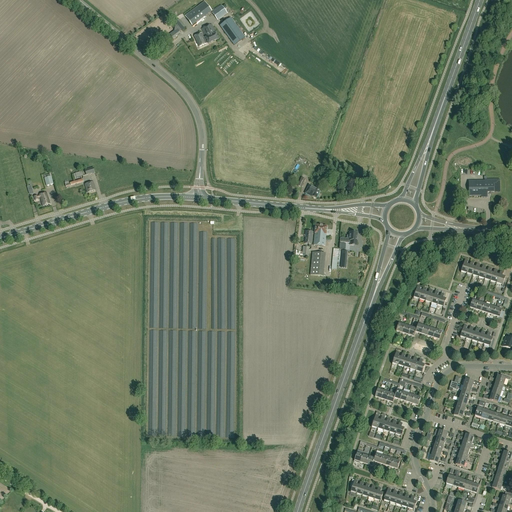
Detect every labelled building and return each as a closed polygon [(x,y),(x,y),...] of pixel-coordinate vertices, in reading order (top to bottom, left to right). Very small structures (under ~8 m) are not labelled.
[(205,2),(186,16),(192,25),(212,11),(205,2)] [(218,20),(227,14),(222,6),(212,13),(218,20)] [(220,26),(235,45),(245,38),(231,18),(220,26)] [(245,26),(248,30),(256,24),(252,18),(247,21),(248,23),(245,26)] [(175,22),(177,24),(182,30),(185,27),(179,19),(175,22)] [(206,37),(208,43),(209,44),(218,40),(212,25),(202,29),(206,37)] [(174,26),(168,32),(172,37),(179,31),(174,26)] [(208,43),(206,37),(204,38),(202,33),(194,37),(199,48),(208,43)] [(297,186),(302,188),(306,179),(307,176),(304,175),(303,178),(302,177),(297,186)] [(45,179),(47,187),(54,185),(52,177),(45,179)] [(487,193),(500,193),(500,180),(485,180),(485,181),(469,182),(469,197),(481,196),(481,198),(488,198),(487,193)] [(85,185),(87,193),(96,191),(94,182),(85,185)] [(309,185),(305,194),(316,199),(320,190),(309,185)] [(41,198),(43,207),(51,205),(47,193),(40,195),(40,196),(38,197),(38,196),(35,197),(36,201),(39,200),(39,199),(41,198)] [(316,225),(314,246),(325,247),(327,226),(316,225)] [(306,231),(304,244),(312,245),(313,232),(306,231)] [(357,233),(350,232),(350,236),(347,236),(347,239),(340,239),(340,243),(349,243),(349,245),(353,245),(354,241),(357,241),(357,233)] [(299,253),(299,256),(309,257),(310,248),(304,247),(303,253),(299,253)] [(342,255),(341,260),(341,263),(341,268),(346,268),(348,252),(340,251),(339,255),(342,255)] [(312,253),(310,275),(322,276),(324,254),(312,253)] [(467,274),(470,265),(467,264),(468,261),(465,260),(461,272),(467,274)] [(473,276),(475,267),(473,266),(474,263),(471,262),(470,265),(467,274),(473,276)] [(478,278),(481,269),(479,268),(480,265),(477,264),(475,267),(473,276),(478,278)] [(484,280),(487,271),(485,270),(486,267),(483,265),(481,269),(478,278),(484,280)] [(490,282),(493,273),(490,272),(492,269),(488,267),(487,271),(484,280),(490,282)] [(496,284),(499,275),(496,274),(498,271),(494,269),(493,273),(490,282),(496,284)] [(500,271),(499,275),(496,284),(502,286),(505,277),(502,276),(503,272),(500,271)] [(419,300),(422,291),(419,290),(420,286),(417,285),(413,298),(419,300)] [(425,302),(428,293),(425,292),(426,288),(423,287),(422,291),(419,300),(425,302)] [(431,304),(434,295),(432,294),(433,290),(429,289),(428,293),(425,302),(431,304)] [(437,306),(440,297),(437,296),(438,292),(435,291),(434,295),(431,304),(437,306)] [(441,293),(440,297),(437,306),(443,308),(446,299),(443,298),(444,294),(441,293)] [(475,310),(478,302),(472,300),(469,308),(475,310)] [(481,311),(484,304),(478,302),(475,310),(481,311)] [(487,313),(490,306),(484,304),(481,311),(487,313)] [(493,315),(496,307),(490,306),(487,313),(493,315)] [(501,309),(496,307),(493,315),(499,317),(501,309)] [(402,333),(404,325),(398,323),(396,331),(402,333)] [(421,334),(424,326),(418,324),(417,329),(416,332),(421,334)] [(408,335),(410,327),(404,325),(402,333),(408,335)] [(466,340),(469,331),(466,330),(467,326),(464,325),(460,338),(466,340)] [(427,336),(430,328),(424,326),(421,334),(427,336)] [(416,332),(417,329),(410,327),(408,335),(414,337),(416,332)] [(472,342),(475,333),(472,332),(473,328),(470,327),(469,331),(466,340),(472,342)] [(433,338),(436,330),(430,328),(427,336),(433,338)] [(478,344),(480,335),(479,334),(480,330),(476,329),(475,333),(472,342),(478,344)] [(442,332),(436,330),(433,338),(439,339),(442,332)] [(483,345),(486,337),(484,336),(485,332),(482,331),(480,335),(478,344),(483,345)] [(487,333),(486,337),(483,345),(490,347),(492,339),(489,338),(491,334),(487,333)] [(506,338),(503,347),(510,350),(511,347),(511,336),(510,339),(506,338)] [(398,366),(401,357),(398,356),(399,353),(396,352),(392,364),(398,366)] [(404,368),(406,359),(404,358),(405,355),(402,354),(401,357),(398,366),(404,368)] [(409,370),(412,361),(411,361),(412,357),(408,355),(406,359),(404,368),(409,370)] [(415,372),(418,363),(415,362),(417,358),(414,357),(412,361),(409,370),(415,372)] [(419,359),(418,363),(415,372),(421,374),(424,365),(421,364),(422,360),(419,359)] [(504,385),(505,379),(510,381),(511,377),(501,374),(500,377),(497,376),(495,382),(504,385)] [(480,384),(474,382),(465,379),(463,385),(472,388),(473,385),(479,387),(480,384)] [(502,391),(504,385),(495,382),(493,388),(502,391)] [(478,390),(472,388),(463,385),(461,391),(470,394),(471,391),(477,393),(478,390)] [(500,397),(502,391),(493,388),(491,394),(500,397)] [(381,399),(383,391),(377,389),(375,397),(381,399)] [(400,400),(402,392),(396,390),(395,395),(394,398),(400,400)] [(386,401),(389,393),(383,391),(381,399),(386,401)] [(468,400),(470,394),(461,391),(459,397),(468,400)] [(406,402),(408,394),(402,392),(400,400),(406,402)] [(394,398),(395,395),(389,393),(386,401),(393,403),(394,398)] [(412,404),(414,396),(408,394),(406,402),(412,404)] [(498,403),(500,397),(491,394),(490,398),(484,396),(483,398),(498,403)] [(420,398),(414,396),(412,404),(418,406),(420,398)] [(466,406),(468,400),(459,397),(457,403),(466,406)] [(464,412),(466,406),(457,403),(455,409),(464,412)] [(481,418),(484,410),(478,408),(475,416),(481,418)] [(462,418),(464,412),(455,409),(454,415),(462,418)] [(487,420),(490,412),(484,410),(481,418),(487,420)] [(493,422),(496,414),(490,412),(487,420),(493,422)] [(499,424),(502,416),(496,414),(493,422),(499,424)] [(377,429),(380,420),(378,420),(379,416),(376,415),(371,427),(377,429)] [(505,426),(508,417),(502,416),(499,424),(505,426)] [(383,431),(386,422),(383,421),(384,418),(381,417),(380,420),(377,429),(383,431)] [(389,433),(392,424),(389,423),(390,420),(387,419),(386,422),(383,431),(389,433)] [(395,435),(398,426),(395,425),(396,422),(393,421),(392,424),(389,433),(395,435)] [(399,423),(398,426),(395,435),(401,437),(404,428),(401,427),(402,424),(399,423)] [(439,431),(437,437),(452,442),(445,440),(447,433),(439,431)] [(465,434),(463,440),(463,441),(472,443),(474,437),(465,434)] [(452,442),(437,437),(435,443),(444,446),(445,442),(451,444),(452,442)] [(473,445),(471,445),(472,443),(463,441),(461,447),(470,449),(470,448),(472,449),(473,448),(474,446),(473,445)] [(442,452),(444,446),(435,443),(433,449),(442,452)] [(468,455),(470,449),(461,447),(459,452),(458,452),(468,455)] [(440,458),(442,452),(433,449),(431,455),(440,458)] [(467,459),(468,455),(458,452),(456,455),(452,454),(451,456),(457,458),(457,459),(466,461),(467,461),(467,460),(467,459)] [(503,452),(501,458),(510,461),(511,454),(503,452)] [(360,462),(363,455),(357,453),(354,460),(360,462)] [(379,464),(382,456),(376,454),(374,458),(373,462),(379,464)] [(366,464),(369,457),(363,455),(360,462),(366,464)] [(438,464),(440,458),(431,455),(429,461),(438,464)] [(385,466),(388,458),(382,456),(379,464),(385,466)] [(372,466),(373,462),(374,458),(369,457),(366,464),(372,466)] [(391,468),(394,460),(388,458),(385,466),(391,468)] [(397,461),(394,460),(391,468),(397,469),(400,462),(400,459),(398,458),(397,461)] [(508,467),(510,461),(501,458),(499,464),(508,467)] [(464,467),(466,461),(457,459),(455,465),(464,467)] [(506,473),(508,467),(499,464),(497,470),(506,473)] [(504,479),(506,473),(497,470),(496,475),(494,475),(504,479)] [(452,486),(458,488),(461,479),(461,478),(458,477),(459,476),(458,476),(459,472),(457,471),(455,478),(452,486)] [(502,485),(504,479),(494,475),(493,478),(488,477),(488,479),(494,481),(494,482),(502,485)] [(452,486),(455,478),(449,476),(446,484),(452,486)] [(464,490),(467,481),(461,479),(458,488),(464,490)] [(357,494),(359,486),(357,485),(358,481),(355,480),(351,493),(357,494)] [(470,492),(473,483),(467,481),(464,490),(470,492)] [(362,496),(365,488),(362,487),(364,483),(361,482),(359,486),(357,494),(362,496)] [(500,491),(502,485),(494,482),(492,488),(500,491)] [(479,485),(473,483),(470,492),(476,494),(479,485)] [(368,498),(371,490),(368,489),(370,485),(366,484),(365,488),(362,496),(368,498)] [(374,500),(377,491),(374,491),(375,487),(372,486),(371,490),(368,498),(374,500)] [(378,488),(377,491),(374,500),(380,502),(383,494),(380,493),(381,489),(378,488)] [(390,503),(393,494),(390,493),(391,490),(388,489),(384,501),(390,503)] [(396,505),(399,496),(396,495),(397,492),(394,491),(393,494),(390,503),(396,505)] [(401,507),(404,498),(402,497),(403,493),(400,492),(399,496),(396,505),(401,507)] [(407,509),(410,500),(407,499),(408,495),(406,494),(404,498),(401,507),(407,509)] [(502,495),(500,502),(509,505),(511,498),(502,495)] [(411,496),(410,500),(407,509),(413,511),(416,511),(417,508),(415,507),(416,502),(413,501),(414,497),(411,496)] [(458,500),(456,507),(465,509),(467,503),(458,500)] [(507,511),(509,505),(500,502),(498,508),(507,511)]
